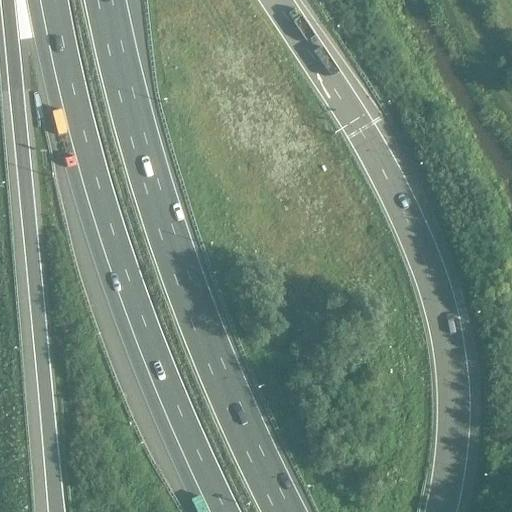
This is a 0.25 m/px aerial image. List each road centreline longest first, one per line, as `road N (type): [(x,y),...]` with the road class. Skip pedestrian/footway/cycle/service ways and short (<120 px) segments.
road 1 (motorway): [(438,511),(453,411),(450,354),(432,286),(387,179),(275,0)]
road 2 (motorway): [(284,511),(166,236),(105,0)]
road 3 (motorway): [(46,0),(112,258),(219,511)]
road 4 (motorway): [(10,0),(54,511)]
